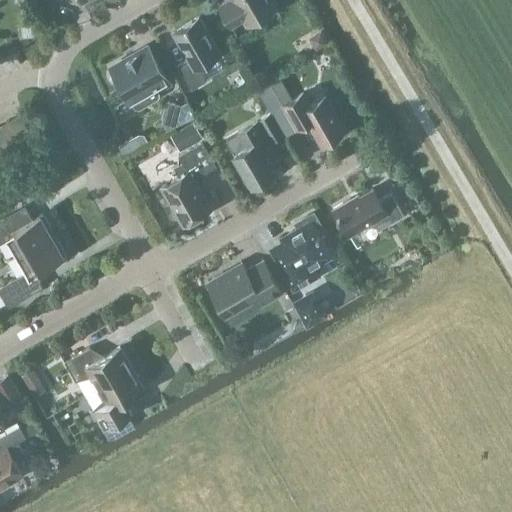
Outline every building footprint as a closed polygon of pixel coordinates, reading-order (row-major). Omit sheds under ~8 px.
[(247,25),(276,8),(271,0),(229,0),(220,5),(231,26),(244,20),(247,25)] [(198,67),(221,54),(200,17),(173,32),(188,59),(178,65),(192,89),(206,81),(198,67)] [(112,68),(113,70),(111,73),(111,78),(113,81),(117,83),(121,83),(130,100),(131,99),(136,107),(140,108),(158,97),(159,93),(159,92),(171,86),(149,48),(129,59),(129,58),(112,68)] [(336,136),(345,130),(325,96),(310,104),(303,93),(283,104),(297,129),(308,122),(321,144),(324,143),(326,145),(337,139),(336,136)] [(8,120),(20,141),(31,134),(20,113),(8,120)] [(270,114),(261,119),(273,140),(282,135),(270,114)] [(0,132),(8,147),(20,141),(8,120),(0,124),(0,132)] [(247,146),(234,153),(252,184),(273,172),(260,148),(270,142),(258,121),(239,132),(247,146)] [(0,151),(8,147),(0,132),(0,151)] [(180,177),(161,187),(183,224),(210,208),(194,179),(217,166),(203,141),(179,155),(183,162),(174,167),(180,177)] [(284,155),(276,161),(286,175),(295,169),(284,155)] [(391,192),(379,199),(373,189),(352,201),(351,198),(333,208),(349,235),(374,221),(379,229),(404,214),(391,192)] [(18,255),(52,235),(48,228),(51,226),(43,213),(11,231),(3,217),(0,218),(0,240),(7,236),(18,255)] [(290,251),(278,258),(295,288),(318,275),(313,266),(331,256),(318,233),(323,230),(313,214),(297,223),(300,228),(282,238),(290,251)] [(56,242),(52,235),(18,255),(28,274),(0,290),(0,291),(9,306),(43,286),(35,272),(67,254),(59,241),(56,242)] [(403,265),(401,260),(411,255),(409,249),(370,270),(375,280),(403,265)] [(207,281),(225,313),(254,296),(260,305),(282,292),(263,259),(246,269),(242,261),(207,281)] [(313,292),(296,302),(308,323),(325,313),(313,292)] [(97,387),(132,367),(120,347),(97,360),(90,347),(65,361),(76,381),(91,376),(97,387)] [(144,388),(132,367),(97,387),(104,398),(92,409),(104,429),(137,410),(129,397),(144,388)] [(0,391),(6,402),(20,394),(8,373),(0,377),(0,391)] [(26,437),(19,426),(0,436),(0,486),(22,474),(13,458),(24,452),(18,442),(26,437)]
